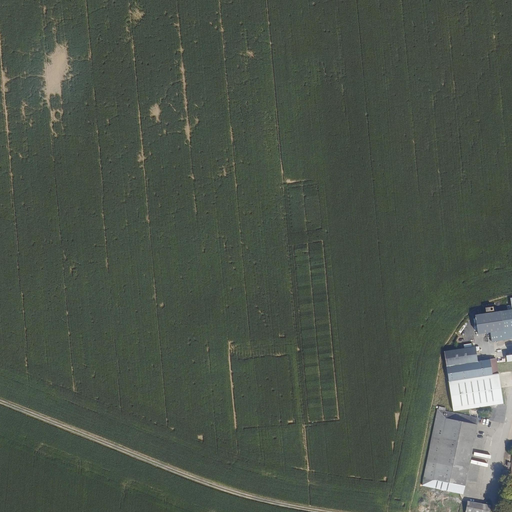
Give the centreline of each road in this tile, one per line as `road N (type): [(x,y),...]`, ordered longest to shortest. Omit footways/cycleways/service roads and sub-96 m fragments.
road 1 (track): [(320,511),(199,481),(0,401)]
road 2 (unclassified): [(499,511),(511,390)]
